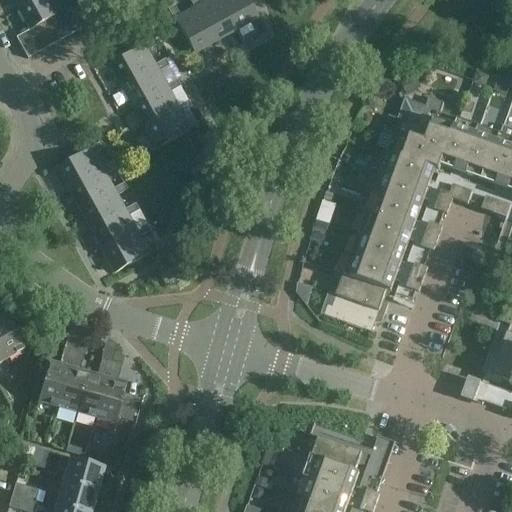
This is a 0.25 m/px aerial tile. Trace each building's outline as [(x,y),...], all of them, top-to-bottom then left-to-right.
[(11,0),(18,11),(37,0),(11,0)] [(58,16),(61,14),(53,0),(37,0),(18,11),(30,32),(37,28),(47,22),(58,16)] [(188,0),(195,12),(197,11),(215,44),(236,32),(217,0),(216,1),(202,8),(197,0),(188,0)] [(215,0),(216,1),(217,0),(236,32),(256,20),(245,0),(215,0)] [(195,56),(215,44),(197,11),(195,12),(182,19),(175,8),(168,12),(175,24),(176,23),(195,56)] [(58,16),(70,37),(80,32),(68,11),(61,14),(58,16)] [(59,43),(70,37),(58,16),(47,22),(59,43)] [(48,49),(59,43),(47,22),(37,28),(48,49)] [(38,55),(48,49),(37,28),(30,32),(26,34),(38,55)] [(27,61),(38,55),(26,34),(16,40),(27,61)] [(120,89),(165,63),(165,61),(152,68),(141,48),(107,67),(120,89)] [(132,110),(177,84),(176,82),(164,88),(156,74),(168,68),(165,63),(120,89),(132,110)] [(473,84),(481,88),(486,85),(489,77),(478,73),(473,84)] [(416,77),(401,84),(406,96),(421,90),(416,77)] [(506,97),(511,84),(498,80),(494,92),(506,97)] [(144,131),(189,105),(187,102),(176,109),(168,95),(180,88),(177,84),(132,110),(144,131)] [(511,130),(503,127),(500,138),(440,117),(444,105),(429,99),(426,107),(405,100),(398,120),(390,118),(384,133),(383,133),(378,148),(389,152),(344,276),(342,280),(332,310),(327,308),(323,318),(371,336),(375,326),(380,326),(387,310),(381,308),(387,293),(391,282),(395,283),(401,268),(397,266),(406,239),(411,241),(416,228),(411,226),(421,200),(425,202),(430,187),(426,186),(434,163),(455,171),(453,176),(467,181),(469,176),(497,186),(496,191),(511,197),(511,194),(511,130)] [(189,105),(144,131),(156,152),(190,134),(179,116),(191,109),(189,105)] [(56,171),(68,192),(113,167),(112,166),(101,172),(93,158),(104,153),(100,145),(88,152),(89,153),(56,171)] [(115,172),(113,167),(68,192),(79,213),(124,188),(123,186),(113,192),(105,179),(115,172)] [(453,201),(458,188),(452,186),(448,195),(450,200),(453,201)] [(127,194),(124,188),(79,213),(91,233),(135,208),(135,207),(124,213),(117,200),(127,194)] [(459,203),(464,190),(458,188),(453,201),(459,203)] [(466,205),(470,193),(464,190),(459,203),(466,205)] [(450,200),(448,195),(439,192),(437,198),(449,202),(450,200)] [(333,196),(327,194),(324,201),(331,203),(333,196)] [(486,212),(490,199),(484,197),(480,210),(486,212)] [(447,209),(449,202),(437,198),(434,204),(447,209)] [(492,214),(497,202),(490,199),(486,212),(492,214)] [(498,216),(503,204),(497,202),(492,214),(498,216)] [(445,215),(447,209),(434,204),(432,211),(445,215)] [(505,219),(509,206),(503,204),(498,216),(505,219)] [(139,214),(135,208),(91,233),(102,253),(147,228),(146,228),(136,233),(129,220),(139,214)] [(438,234),(441,228),(428,223),(425,230),(438,234)] [(150,235),(147,228),(102,253),(114,274),(149,255),(140,241),(150,235)] [(438,234),(425,230),(423,236),(436,241),(438,234)] [(434,247),(436,241),(423,236),(421,242),(434,247)] [(432,253),(434,247),(421,242),(419,248),(432,253)] [(424,275),(426,269),(413,264),(411,270),(424,275)] [(422,281),(424,275),(411,270),(409,276),(422,281)] [(420,287),(422,281),(409,276),(407,282),(420,287)] [(417,293),(420,287),(407,282),(405,289),(417,293)] [(0,351),(6,362),(23,352),(0,309),(0,351)] [(511,337),(507,335),(489,384),(496,387),(498,383),(511,387),(511,337)] [(37,405),(58,411),(75,353),(65,350),(59,369),(48,365),(37,405)] [(58,411),(78,416),(89,377),(79,375),(85,356),(75,353),(58,411)] [(98,380),(89,377),(78,416),(96,421),(115,357),(114,357),(112,364),(102,362),(98,380)] [(116,427),(117,421),(124,397),(127,385),(117,382),(123,359),(115,357),(96,421),(116,427)] [(477,390),(479,383),(466,378),(464,385),(477,390)] [(474,397),(477,390),(464,385),(462,392),(474,397)] [(472,403),(474,397),(462,392),(459,399),(472,403)] [(124,397),(117,421),(131,425),(138,401),(124,397)] [(0,432),(4,434),(8,418),(0,415),(0,432)] [(382,477),(395,441),(381,435),(367,471),(382,477)] [(319,440),(313,457),(305,454),(303,459),(311,462),(293,511),(341,511),(344,506),(349,508),(355,493),(349,491),(359,466),(364,467),(367,458),(319,440)] [(270,443),(268,449),(278,452),(280,446),(270,443)] [(21,463),(31,466),(35,450),(26,447),(21,463)] [(264,462),(262,468),(271,471),(274,463),(265,459),(264,462)] [(64,486),(96,494),(103,470),(71,461),(64,486)] [(258,478),(255,487),(266,490),(269,482),(258,478)] [(15,485),(12,497),(38,504),(41,493),(15,485)] [(91,511),(96,494),(64,486),(58,509),(66,511),(91,511)] [(263,498),(266,490),(255,487),(252,497),(258,500),(263,498)] [(376,504),(378,497),(365,493),(363,499),(376,504)] [(19,511),(35,511),(38,504),(12,497),(9,509),(19,511)] [(373,510),(376,504),(363,499),(360,505),(373,510)]
